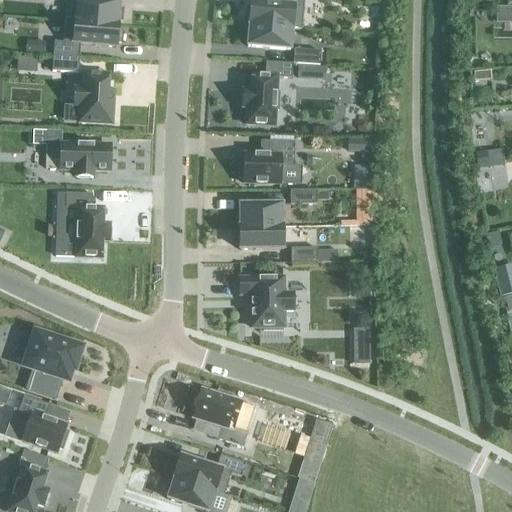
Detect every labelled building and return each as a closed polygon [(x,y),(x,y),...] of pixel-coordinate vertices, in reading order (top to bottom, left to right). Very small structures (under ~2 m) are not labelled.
[(66,7),(65,22),(117,26),(117,24),(117,22),(121,23),(122,11),(118,10),(119,5),(67,0),(66,7)] [(291,30),(301,31),(303,0),(277,0),(277,6),(250,4),(250,9),(246,9),(245,21),(249,21),(248,26),(291,30)] [(117,26),(65,22),(63,44),(54,43),(52,59),(79,60),(80,46),(116,49),(116,47),(116,44),(120,44),(121,32),(117,32),(117,30),(118,26),(117,26)] [(289,52),(291,30),(248,26),(248,27),(249,27),(248,31),(244,30),(243,42),(247,43),(247,48),(289,52)] [(320,53),(294,51),(292,65),(297,66),(308,67),(319,67),(320,53)] [(78,69),(79,60),(52,59),(51,73),(78,75),(78,69)] [(265,64),(264,78),(252,77),(251,94),(243,93),(242,110),(246,110),(245,127),(274,128),(275,112),(277,112),(278,94),(276,94),(277,79),(291,80),(291,65),(265,64)] [(297,66),(297,79),(307,80),(308,67),(297,66)] [(112,93),(107,93),(108,76),(82,75),(81,91),(74,91),(73,108),(80,108),(79,117),(79,124),(111,126),(112,108),(113,97),(113,93),(112,93)] [(32,146),(46,147),(46,133),(32,132),(32,146)] [(240,161),(239,180),(243,180),(243,185),(279,186),(280,169),(293,169),(294,144),(267,143),(267,138),(244,138),(243,156),(244,156),(243,161),(240,161)] [(359,141),(359,153),(371,154),(371,141),(359,141)] [(60,145),(59,171),(76,172),(75,179),(92,179),(92,173),(109,173),(110,147),(94,147),(94,144),(76,143),(76,146),(60,145)] [(476,166),(477,170),(488,169),(486,153),(475,155),(476,166)] [(359,167),(359,191),(371,191),(372,167),(359,167)] [(371,191),(356,191),(356,222),(371,222),(371,191)] [(316,192),(289,192),(290,207),(316,206),(316,201),(316,192)] [(327,192),(316,192),(316,201),(328,201),(327,192)] [(56,210),(55,259),(101,260),(102,244),(108,244),(109,227),(102,227),(103,210),(91,210),(92,196),(65,195),(65,210),(56,210)] [(239,229),(282,229),(282,206),(239,207),(239,212),(235,212),(235,224),(239,224),(239,228),(239,229)] [(282,251),(282,229),(239,229),(239,234),(235,234),(235,246),(239,246),(239,251),(282,251)] [(290,250),(290,265),(317,264),(317,263),(317,252),(316,250),(290,250)] [(337,251),(317,252),(317,263),(337,263),(337,251)] [(511,266),(496,270),(503,298),(511,295),(511,266)] [(283,280),(239,281),(240,297),(251,297),(251,311),(251,330),(263,330),(263,332),(281,332),(281,330),(283,330),(283,313),(292,313),(292,296),(283,296),(283,280)] [(369,331),(353,331),(353,341),(369,341),(369,331)] [(24,336),(19,351),(30,355),(26,369),(34,372),(27,392),(57,401),(63,382),(69,383),(73,372),(75,372),(82,351),(37,336),(35,339),(24,336)] [(0,390),(0,404),(5,406),(9,394),(0,390)] [(201,392),(192,420),(221,429),(218,441),(242,449),(246,435),(233,431),(241,404),(201,392)] [(66,428),(44,420),(49,407),(23,398),(15,423),(27,427),(22,443),(56,455),(58,450),(62,452),(68,434),(64,433),(66,428)] [(322,419),(319,429),(330,432),(333,422),(322,419)] [(42,508),(47,492),(41,490),(46,475),(45,474),(49,461),(24,453),(19,466),(21,467),(16,482),(13,481),(8,498),(10,498),(5,511),(33,511),(35,506),(42,508)] [(174,462),(171,474),(174,475),(173,479),(224,496),(230,476),(240,479),(245,465),(220,457),(215,470),(180,458),(178,463),(174,462)] [(314,486),(320,466),(309,463),(303,482),(314,486)] [(168,483),(164,495),(168,496),(167,501),(200,511),(208,511),(214,494),(223,497),(224,496),(173,479),(173,480),(173,481),(172,484),(168,483)] [(299,481),(295,491),(310,496),(314,486),(303,482),(299,481)]
